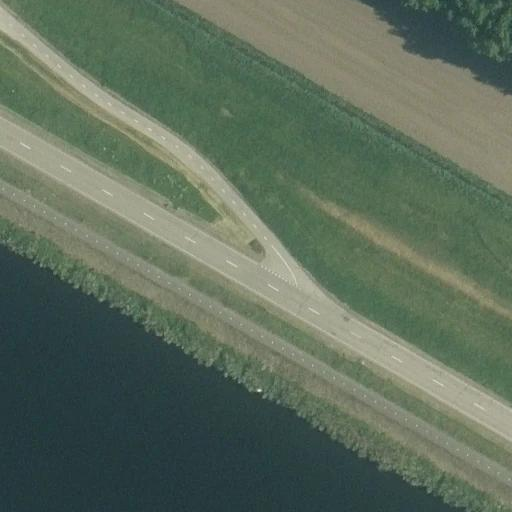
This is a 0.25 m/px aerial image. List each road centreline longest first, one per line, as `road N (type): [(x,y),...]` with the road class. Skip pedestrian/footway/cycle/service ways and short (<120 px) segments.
road 1 (unclassified): [(314,314),(238,204),(0,14)]
road 2 (tertiary): [(314,314),(0,137)]
road 3 (tertiary): [(511,429),(314,314)]
